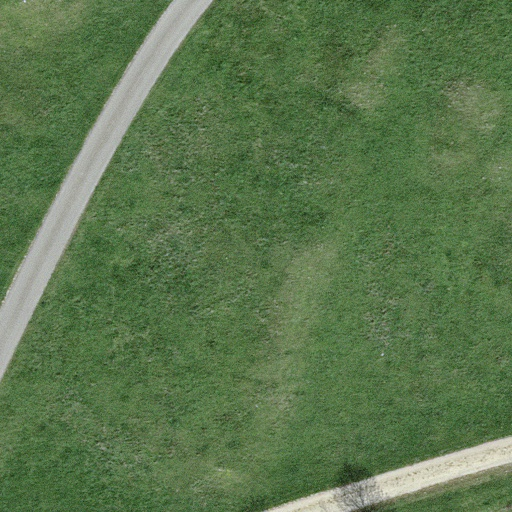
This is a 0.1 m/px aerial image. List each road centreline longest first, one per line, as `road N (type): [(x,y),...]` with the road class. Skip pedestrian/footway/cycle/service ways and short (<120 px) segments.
road 1 (track): [(191,0),(133,85),(0,344)]
road 2 (track): [(511,449),(301,511)]
